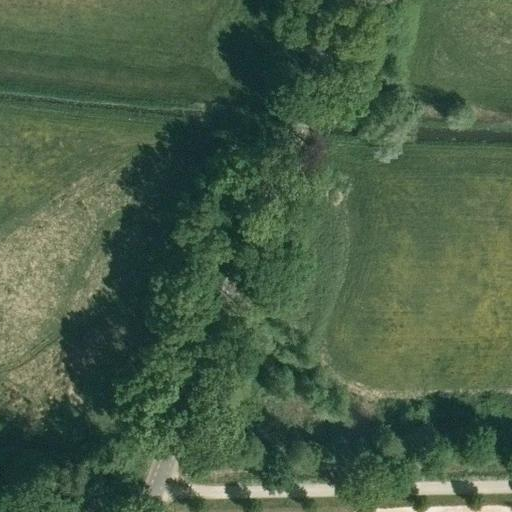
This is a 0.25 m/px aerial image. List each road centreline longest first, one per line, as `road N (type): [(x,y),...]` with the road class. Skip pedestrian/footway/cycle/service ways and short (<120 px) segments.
road 1 (tertiary): [(142,511),(349,0)]
road 2 (track): [(149,493),(511,485)]
